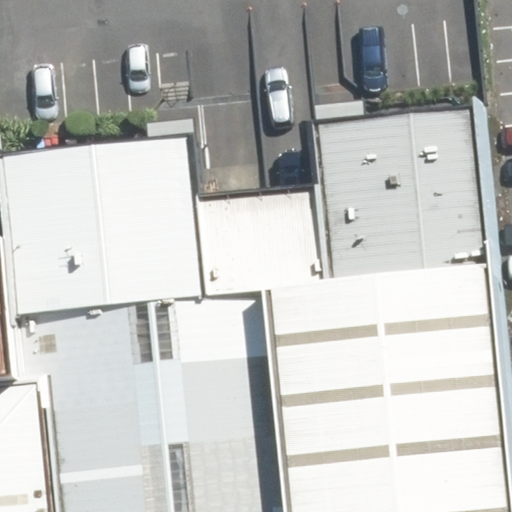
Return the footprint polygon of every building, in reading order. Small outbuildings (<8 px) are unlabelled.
[(271,293),(493,269),(475,103),(316,120),(323,188),(204,201),(197,133),(3,153),(21,319),(42,318),(271,293)] [(0,385),(24,383),(10,253),(0,253),(0,385)] [(295,511),(511,511),(511,445),(493,269),(271,293),(295,511)] [(63,511),(295,511),(271,293),(42,318),(50,387),(63,511)] [(0,511),(63,511),(50,387),(0,392),(0,511)]
